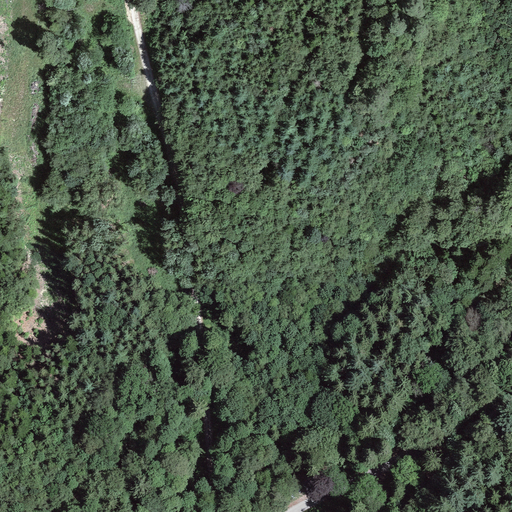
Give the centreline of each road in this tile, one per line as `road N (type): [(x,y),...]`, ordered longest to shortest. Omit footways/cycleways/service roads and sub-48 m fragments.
road 1 (track): [(217,511),(184,223),(132,0)]
road 2 (track): [(511,412),(396,459),(297,511)]
